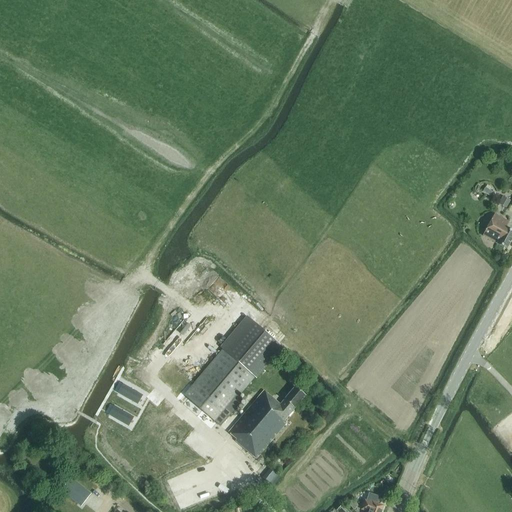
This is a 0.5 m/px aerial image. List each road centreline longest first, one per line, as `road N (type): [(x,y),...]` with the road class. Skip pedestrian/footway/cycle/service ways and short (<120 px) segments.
road 1 (track): [(139,367),(169,305),(148,263),(213,165),(267,119),(317,24)]
road 2 (tertiary): [(397,511),(511,276)]
